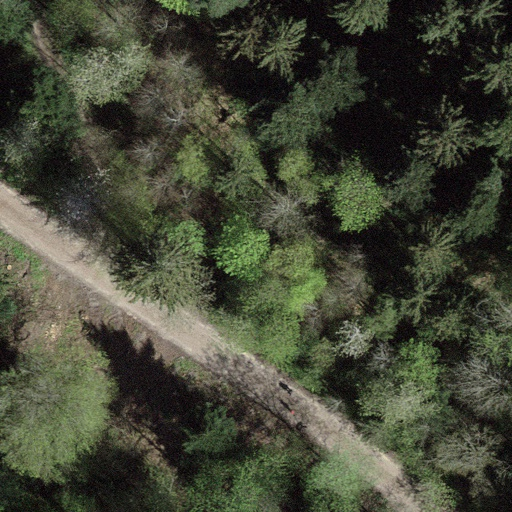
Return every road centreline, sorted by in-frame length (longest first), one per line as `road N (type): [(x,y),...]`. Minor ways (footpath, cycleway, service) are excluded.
road 1 (track): [(0,190),(229,346),(418,511)]
road 2 (track): [(122,273),(107,186),(75,82),(33,0)]
